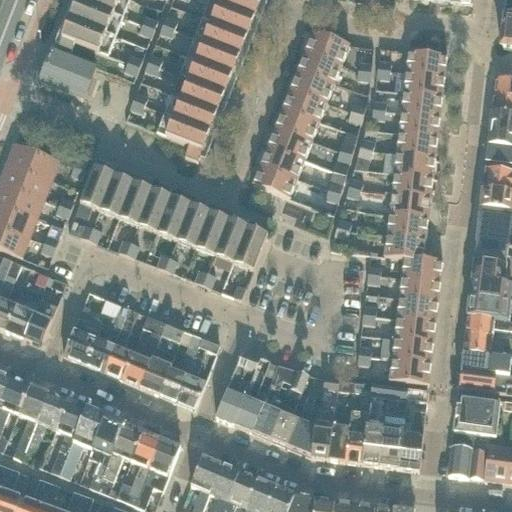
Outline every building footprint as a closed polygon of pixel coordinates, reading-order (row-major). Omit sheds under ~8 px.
[(132,0),(79,0),(59,54),(72,59),(76,48),(109,60),(132,0)] [(264,2),(258,0),(211,0),(158,137),(191,150),(186,162),(199,167),(264,2)] [(474,9),(474,0),(453,0),(453,6),(474,9)] [(511,0),(506,0),(501,47),(504,52),(511,52),(511,0)] [(144,28),(156,33),(159,26),(147,21),(144,28)] [(164,29),(176,34),(179,26),(167,21),(164,29)] [(153,42),(156,33),(144,28),(141,37),(153,42)] [(173,42),(176,34),(164,29),(161,37),(173,42)] [(343,69),(351,49),(314,35),(306,55),(343,69)] [(98,71),(58,56),(53,54),(40,87),(84,105),(98,71)] [(335,88),(343,69),(306,55),(299,74),(335,88)] [(448,61),(441,60),(409,56),(407,77),(445,82),(448,61)] [(128,68),(141,72),(144,64),(132,59),(128,68)] [(149,67),(161,72),(164,64),(152,59),(149,67)] [(379,74),(391,76),(392,67),(380,66),(379,74)] [(158,80),(161,72),(149,67),(146,75),(158,80)] [(359,76),(372,77),(373,68),(360,67),(359,76)] [(137,80),(141,72),(128,68),(125,76),(137,80)] [(328,107),(335,88),(299,74),(292,93),(328,107)] [(390,84),(391,76),(379,74),(378,83),(390,84)] [(371,86),(372,77),(359,76),(358,84),(371,86)] [(443,102),(445,82),(407,77),(404,98),(443,102)] [(511,101),(511,84),(497,83),(495,100),(511,101)] [(111,90),(107,107),(127,113),(132,96),(111,90)] [(320,126),(328,107),(292,93),(284,112),(320,126)] [(143,118),(149,102),(137,97),(131,113),(143,118)] [(441,122),(443,102),(404,98),(402,118),(441,122)] [(511,101),(495,100),(493,116),(511,118),(511,101)] [(374,115),(387,116),(388,107),(375,106),(374,115)] [(352,117),(364,120),(367,112),(354,108),(352,117)] [(313,145),(320,126),(284,112),(277,131),(313,145)] [(386,125),(387,116),(374,115),(373,123),(386,125)] [(511,118),(493,116),(491,132),(511,135),(511,118)] [(362,129),(364,120),(352,117),(350,125),(362,129)] [(438,143),(441,122),(402,118),(400,138),(438,143)] [(306,164),(313,145),(277,131),(269,150),(277,153),(306,164)] [(511,135),(491,132),(489,149),(511,152),(511,135)] [(436,163),(438,143),(400,138),(397,159),(436,163)] [(361,152),(374,156),(376,147),(364,144),(361,152)] [(61,166),(28,153),(16,148),(8,168),(53,186),(61,166)] [(340,156),(353,160),(355,151),(343,148),(341,153),(340,156)] [(511,152),(489,149),(487,166),(511,169),(511,152)] [(306,164),(277,153),(269,150),(262,169),(298,183),(306,164)] [(371,164),(374,156),(361,152),(359,160),(371,164)] [(350,168),(353,160),(340,156),(338,164),(350,168)] [(434,183),(436,163),(397,159),(395,179),(434,183)] [(46,205),(53,186),(8,168),(0,187),(46,205)] [(290,203),(298,183),(262,169),(254,189),(290,203)] [(84,184),(87,176),(75,171),(72,180),(84,184)] [(101,215),(115,179),(96,171),(81,207),(101,215)] [(511,176),(486,173),(483,194),(511,196),(511,176)] [(344,191),(347,180),(335,176),(331,187),(344,191)] [(120,222),(134,186),(115,179),(101,215),(120,222)] [(431,203),(434,183),(395,179),(392,199),(431,203)] [(350,192),(362,195),(365,187),(352,184),(350,192)] [(139,230),(153,194),(134,186),(120,222),(139,230)] [(0,208),(38,224),(46,205),(0,187),(0,208)] [(341,199),(344,191),(331,187),(329,195),(341,199)] [(360,204),(362,195),(350,192),(347,200),(360,204)] [(158,237),(172,201),(153,194),(139,230),(158,237)] [(511,196),(483,194),(481,212),(511,216),(511,196)] [(339,207),(341,199),(329,195),(327,204),(339,207)] [(303,196),(296,212),(326,225),(321,235),(326,237),(337,211),(303,196)] [(429,224),(431,203),(392,199),(390,220),(429,224)] [(177,245),(192,209),(172,201),(158,237),(177,245)] [(72,215),(75,207),(63,202),(60,210),(72,215)] [(0,230),(31,243),(38,224),(0,208),(0,230)] [(196,252),(211,216),(192,209),(177,245),(196,252)] [(69,223),(72,215),(60,210),(57,219),(69,223)] [(511,252),(511,216),(481,212),(477,248),(511,252)] [(215,260),(230,224),(211,216),(196,252),(215,260)] [(427,244),(429,224),(390,220),(388,240),(427,244)] [(234,267),(249,231),(230,224),(215,260),(234,267)] [(350,236),(353,228),(340,224),(338,232),(350,236)] [(0,253),(23,263),(31,243),(0,230),(0,253)] [(89,245),(94,233),(86,230),(81,242),(89,245)] [(324,254),(329,239),(304,230),(299,244),(324,254)] [(254,275),(269,239),(249,231),(234,267),(254,275)] [(348,244),(350,236),(338,232),(335,241),(348,244)] [(98,248),(102,236),(94,233),(89,245),(98,248)] [(57,253),(60,245),(48,240),(45,248),(57,253)] [(424,265),(424,264),(427,244),(388,240),(385,262),(405,264),(405,263),(424,265)] [(127,260),(132,248),(124,245),(119,257),(127,260)] [(54,261),(57,253),(45,248),(42,256),(54,261)] [(136,263),(140,251),(132,248),(127,260),(136,263)] [(511,252),(477,248),(475,266),(506,270),(508,260),(511,260),(511,252)] [(166,275),(171,263),(163,260),(158,272),(166,275)] [(0,298),(13,266),(5,262),(0,273),(0,298)] [(174,278),(179,266),(171,263),(166,275),(174,278)] [(424,264),(424,265),(405,263),(405,264),(403,283),(441,287),(444,266),(424,264)] [(8,306),(23,269),(13,266),(0,298),(0,333),(6,336),(16,310),(8,306)] [(511,270),(506,270),(475,266),(473,285),(504,288),(506,278),(511,278),(511,270)] [(381,281),(383,272),(370,270),(369,279),(381,281)] [(204,290),(209,278),(200,275),(196,287),(204,290)] [(37,292),(33,301),(40,304),(46,289),(50,281),(46,280),(40,277),(35,291),(37,292)] [(212,293),(217,281),(209,278),(204,290),(212,293)] [(380,289),(381,281),(369,279),(368,288),(380,289)] [(439,308),(441,287),(403,283),(400,303),(439,308)] [(64,297),(68,288),(56,284),(53,292),(64,297)] [(511,289),(504,288),(473,285),(471,303),(511,307),(511,289)] [(117,316),(121,297),(95,290),(90,310),(117,316)] [(243,305),(248,293),(239,290),(234,302),(243,305)] [(25,344),(41,304),(40,304),(33,301),(22,297),(16,310),(6,336),(25,344)] [(437,328),(439,308),(400,303),(398,323),(437,328)] [(511,307),(471,303),(469,320),(510,325),(511,315),(511,307)] [(42,351),(58,311),(41,304),(25,344),(42,351)] [(127,325),(131,314),(123,310),(107,347),(98,343),(87,369),(106,377),(127,325)] [(377,321),(378,312),(365,311),(364,319),(377,321)] [(376,330),(377,321),(364,319),(363,328),(376,330)] [(511,325),(510,325),(469,320),(467,338),(494,341),(495,333),(511,335),(511,325)] [(98,343),(103,332),(80,322),(65,360),(87,369),(98,343)] [(162,340),(166,329),(149,322),(144,333),(154,337),(144,362),(134,358),(123,384),(141,392),(157,351),(162,340)] [(434,348),(437,328),(398,323),(395,344),(434,348)] [(124,354),(135,328),(127,325),(106,377),(123,384),(134,358),(124,354)] [(181,347),(185,336),(167,328),(166,329),(162,340),(181,347)] [(511,343),(494,341),(467,338),(465,355),(503,360),(504,351),(507,351),(507,349),(511,349),(511,343)] [(178,407),(204,343),(194,339),(179,377),(170,373),(159,399),(178,407)] [(218,359),(221,350),(204,343),(178,407),(196,414),(206,388),(196,384),(208,355),(218,359)] [(432,368),(434,348),(395,344),(393,364),(432,368)] [(159,399),(170,373),(176,359),(157,351),(141,392),(159,399)] [(372,361),(373,353),(360,351),(359,360),(372,361)] [(511,361),(503,360),(465,355),(463,373),(510,379),(511,361)] [(257,378),(261,364),(244,358),(239,370),(257,378)] [(371,370),(372,361),(359,360),(358,369),(371,370)] [(255,406),(271,367),(261,364),(257,378),(247,403),(235,430),(252,437),(263,409),(255,406)] [(429,389),(432,368),(393,364),(391,385),(429,389)] [(292,392),(299,375),(280,370),(263,409),(252,437),(270,445),(284,413),(275,409),(282,392),(287,390),(292,392)] [(238,399),(247,378),(237,373),(217,423),(235,430),(247,403),(238,399)] [(511,379),(510,379),(463,373),(460,392),(507,398),(508,389),(511,389),(511,379)] [(292,421),(310,379),(299,375),(292,392),(284,413),(270,445),(288,452),(299,424),(292,421)] [(0,412),(12,382),(0,376),(0,412)] [(19,419),(31,389),(12,382),(0,412),(0,456),(4,458),(10,445),(1,441),(11,416),(19,419)] [(338,395),(340,385),(326,383),(324,393),(338,395)] [(355,397),(356,387),(340,385),(338,395),(355,397)] [(372,398),(373,388),(356,387),(355,396),(372,398)] [(389,400),(390,390),(373,388),(372,398),(389,400)] [(23,465),(50,397),(31,389),(19,419),(30,424),(15,462),(23,465)] [(408,404),(409,393),(390,390),(389,400),(388,402),(408,404)] [(427,407),(429,396),(409,393),(408,404),(427,407)] [(316,408),(316,397),(311,395),(299,424),(288,452),(312,462),(318,420),(312,418),(316,408)] [(57,435),(69,405),(50,397),(23,465),(32,469),(48,431),(57,435)] [(497,441),(501,405),(459,400),(455,435),(475,438),(497,441)] [(61,480),(87,412),(69,405),(57,435),(67,439),(52,477),(61,480)] [(93,454),(106,420),(87,412),(61,480),(71,484),(84,451),(93,454)] [(330,464),(336,419),(336,413),(329,412),(329,416),(320,415),(318,420),(312,462),(330,464)] [(420,476),(427,417),(414,415),(412,440),(403,439),(399,473),(420,476)] [(403,439),(406,417),(396,416),(394,433),(390,433),(390,435),(385,434),(380,471),(399,473),(403,439)] [(363,469),(367,432),(369,418),(361,417),(358,440),(349,438),(346,466),(363,469)] [(346,466),(349,438),(352,421),(336,419),(330,464),(346,466)] [(99,496),(125,428),(106,420),(93,454),(89,463),(98,466),(93,479),(95,480),(90,492),(99,496)] [(132,466),(144,436),(125,428),(99,496),(117,503),(120,496),(112,493),(125,463),(132,466)] [(385,432),(376,431),(371,430),(371,432),(367,432),(363,469),(380,471),(385,434),(385,432)] [(136,511),(162,443),(144,436),(132,466),(142,470),(127,507),(136,511)] [(464,439),(455,438),(449,480),(484,485),(488,457),(480,456),(481,450),(464,447),(464,439)] [(164,496),(182,452),(162,443),(136,511),(138,511),(146,511),(154,492),(164,496)] [(508,488),(511,454),(511,452),(489,450),(488,457),(484,485),(508,488)] [(205,511),(211,498),(223,469),(203,460),(192,490),(202,495),(194,511),(205,511)] [(226,511),(241,476),(223,469),(211,498),(220,502),(216,511),(226,511)] [(0,501),(11,473),(1,470),(0,471),(0,501)] [(12,498),(20,477),(11,473),(0,501),(0,511),(17,511),(22,502),(12,498)] [(243,511),(248,511),(260,484),(241,476),(226,511),(236,511),(238,510),(243,511)] [(42,511),(51,488),(41,484),(33,506),(25,503),(22,511),(42,511)] [(269,511),(278,491),(260,484),(248,511),(269,511)] [(52,511),(61,491),(51,488),(42,511),(52,511)] [(290,511),(296,499),(278,491),(269,511),(290,511)] [(80,511),(85,500),(75,497),(69,511),(80,511)] [(314,511),(316,503),(296,499),(290,511),(314,511)] [(91,511),(94,504),(85,500),(80,511),(91,511)] [(335,511),(336,506),(316,503),(314,511),(335,511)]
